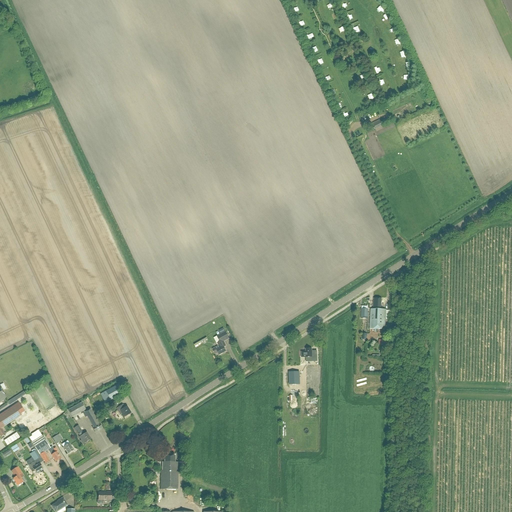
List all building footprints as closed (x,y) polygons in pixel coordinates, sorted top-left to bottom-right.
[(382,127),(380,121),(373,124),(376,130),(382,127)] [(382,299),(373,298),(373,309),(371,309),(370,329),(374,329),(374,332),(378,332),(378,330),(386,330),(387,310),(381,310),(382,299)] [(229,339),(225,332),(216,336),(214,338),(218,346),(212,349),(215,355),(218,353),(219,355),(226,352),(223,347),(225,347),(226,346),(224,342),(229,339)] [(312,351),(312,349),(305,349),(306,352),(301,352),(301,358),(305,358),(305,362),(317,362),(317,351),(312,351)] [(299,372),(289,372),(289,385),(299,385),(299,372)] [(123,394),(118,385),(92,399),(97,408),(123,394)] [(24,412),(18,403),(6,411),(7,412),(0,417),(0,436),(1,437),(5,435),(1,429),(21,416),(20,414),(24,412)] [(85,410),(81,403),(68,410),(72,417),(81,413),(82,414),(83,413),(85,418),(87,417),(93,427),(92,428),(95,432),(102,428),(100,424),(99,424),(91,409),(85,412),(84,410),(85,410)] [(125,408),(123,405),(116,409),(120,415),(121,415),(123,418),(130,414),(126,407),(125,408)] [(111,413),(109,408),(101,411),(104,417),(111,413)] [(84,435),(78,426),(74,429),(75,432),(77,431),(79,434),(78,434),(80,437),(79,437),(82,440),(81,441),(83,444),(90,440),(86,433),(84,435)] [(38,430),(32,434),(35,439),(42,434),(38,430)] [(62,440),(59,434),(53,438),(56,444),(62,440)] [(39,455),(45,464),(50,460),(44,452),(50,448),(42,436),(31,443),(39,455)] [(74,451),(69,444),(62,448),(64,451),(65,450),(68,454),(74,451)] [(57,451),(56,448),(53,450),(55,454),(51,456),(55,462),(61,459),(57,452),(57,451)] [(41,460),(35,451),(32,453),(36,460),(34,461),(32,458),(26,462),(28,465),(30,469),(32,468),(36,473),(43,469),(38,462),(41,460)] [(161,471),(161,490),(177,490),(178,463),(175,463),(175,455),(169,455),(168,454),(166,454),(165,455),(164,455),(164,462),(162,462),(162,471),(161,471)] [(24,477),(18,467),(11,472),(13,475),(14,475),(16,477),(13,479),(16,483),(15,483),(17,486),(17,485),(18,486),(23,483),(21,479),(24,477)] [(65,502),(63,498),(57,502),(58,502),(52,506),(55,511),(56,511),(66,506),(64,503),(65,502)]
